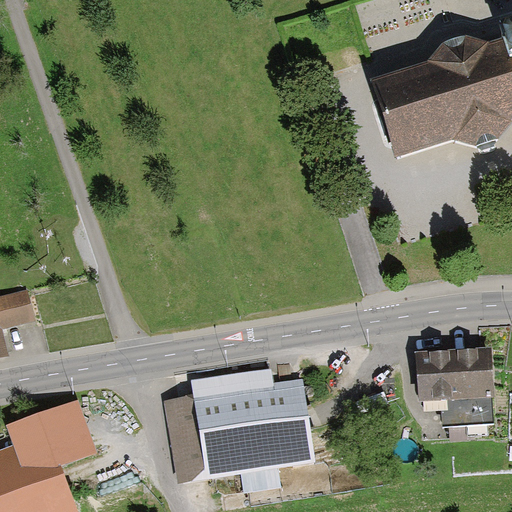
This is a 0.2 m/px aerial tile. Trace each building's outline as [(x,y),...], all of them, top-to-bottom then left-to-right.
[(430,71),(374,87),(395,162),(458,144),(479,154),(497,149),(511,130),(511,30),(500,34),(505,49),(484,55),(464,46),(447,51),(430,71)] [(30,294),(0,300),(0,358),(10,357),(4,332),(37,326),(30,294)] [(494,354),(416,359),(419,404),(443,402),(446,432),(499,429),(494,354)] [(196,399),(163,404),(180,487),(316,466),(304,384),(277,388),(275,369),(193,382),(196,399)] [(13,449),(0,453),(0,511),(78,511),(58,471),(99,458),(82,403),(6,428),(13,449)]
